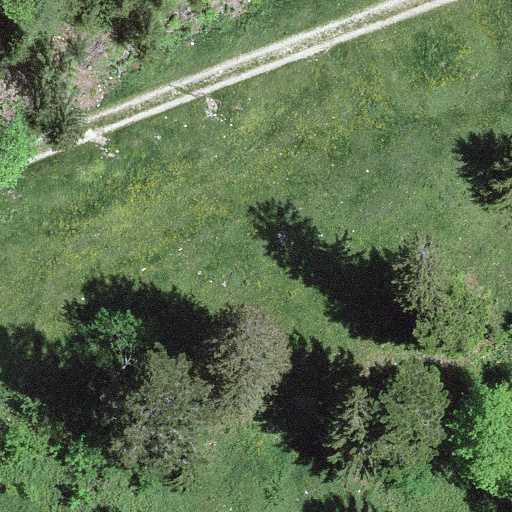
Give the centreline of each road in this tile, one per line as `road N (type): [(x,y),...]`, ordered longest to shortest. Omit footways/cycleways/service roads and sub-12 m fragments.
road 1 (track): [(0,160),(427,0)]
road 2 (track): [(0,319),(75,247),(213,159),(295,89),(305,45)]
